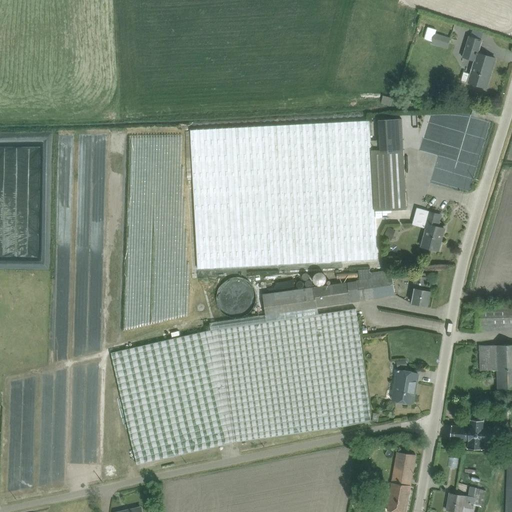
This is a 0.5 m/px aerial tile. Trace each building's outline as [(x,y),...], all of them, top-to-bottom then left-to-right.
[(443,46),(444,35),(428,33),(426,43),(443,46)] [(465,82),(485,88),(494,59),(475,53),(465,82)] [(482,111),(474,109),(472,115),(480,118),(482,111)] [(190,120),(196,269),(378,261),(376,210),(373,149),(372,113),(260,117),(190,120)] [(33,199),(32,166),(28,166),(8,154),(8,148),(0,147),(0,229),(4,230),(9,221),(9,233),(16,237),(16,238),(19,232),(19,212),(21,209),(21,199),(33,199)] [(403,147),(373,149),(376,210),(406,209),(403,147)] [(434,182),(424,182),(454,192),(462,193),(464,187),(459,185),(460,183),(460,182),(461,164),(467,164),(460,162),(443,161),(452,164),(450,167),(450,173),(447,181),(439,178),(435,178),(434,182)] [(418,246),(436,251),(443,228),(437,226),(440,214),(428,210),(418,246)] [(258,298),(258,295),(258,291),(256,286),(255,283),(252,279),(249,277),(244,274),(240,273),(236,273),(232,273),(228,274),(225,276),(221,278),(218,282),(216,286),(215,290),(214,295),(215,299),(216,303),(218,307),(221,310),(224,313),(228,315),(231,316),(236,317),(241,316),(245,315),(248,313),(252,310),(254,307),(257,303),(258,298)] [(389,275),(262,293),(266,315),(268,314),(392,296),(389,275)] [(408,305),(427,308),(430,291),(423,291),(425,278),(415,276),(413,290),(410,289),(408,305)] [(511,303),(479,304),(479,329),(511,328),(511,303)] [(215,333),(206,335),(115,353),(140,464),(237,441),(373,422),(359,310),(269,323),(268,314),(266,315),(214,320),(215,333)] [(499,370),(499,389),(511,388),(511,343),(479,344),(479,370),(499,370)] [(389,402),(411,406),(417,374),(394,370),(389,402)] [(451,426),(450,439),(468,441),(467,448),(488,450),(488,443),(493,443),(498,439),(498,433),(494,428),(484,427),(484,420),(470,419),(469,427),(451,426)] [(389,510),(397,511),(405,511),(415,455),(398,452),(389,510)] [(67,466),(67,478),(77,478),(77,464),(70,464),(70,466),(67,466)] [(451,494),(449,510),(466,511),(467,505),(484,507),(486,488),(472,486),(471,497),(451,494)]
